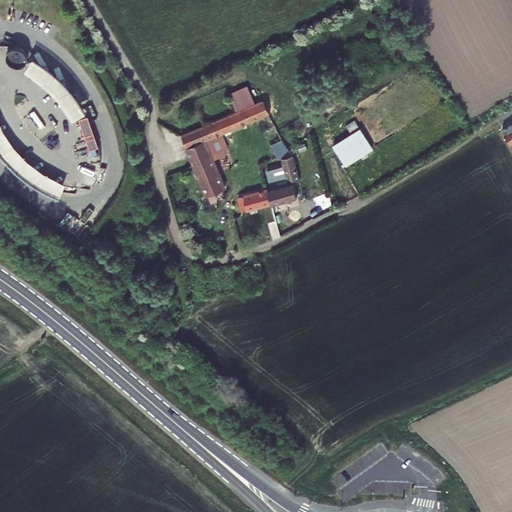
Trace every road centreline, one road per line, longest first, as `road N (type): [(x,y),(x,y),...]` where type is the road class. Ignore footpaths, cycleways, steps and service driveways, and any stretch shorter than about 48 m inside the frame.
road 1 (secondary): [(186,433),(0,279)]
road 2 (secondary): [(300,511),(186,433)]
